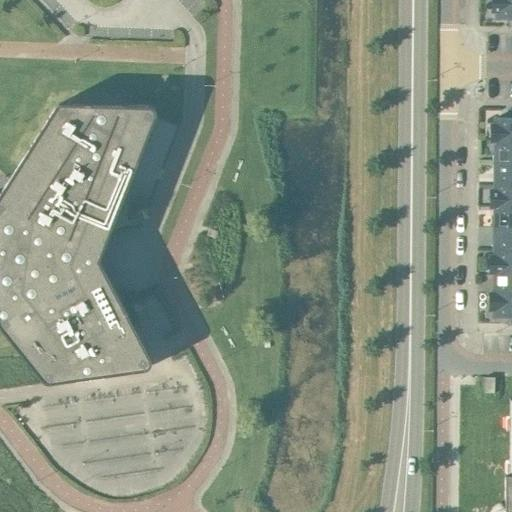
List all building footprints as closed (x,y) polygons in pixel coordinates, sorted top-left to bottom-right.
[(511,0),(491,0),(491,11),(495,11),(495,18),(508,18),(508,26),(511,25),(511,0)] [(0,328),(41,380),(44,383),(48,383),(144,370),(148,368),(150,363),(149,358),(98,261),(154,117),(155,112),(152,107),(146,106),(60,103),(56,104),(54,107),(0,192),(0,328)] [(490,124),(490,140),(511,140),(511,109),(507,110),(507,118),(494,118),(494,124),(490,124)] [(511,140),(490,140),(490,141),(494,141),(494,162),(511,162),(511,140)] [(511,162),(494,162),(494,184),(511,183),(511,162)] [(494,207),(511,206),(511,184),(494,184),(494,191),(490,190),(490,207),(494,207)] [(511,206),(494,207),(493,228),(511,227),(511,206)] [(511,227),(493,228),(493,249),(511,249),(511,227)] [(493,256),(489,256),(489,272),(511,272),(511,249),(493,249),(493,256)] [(511,272),(489,272),(493,273),(493,293),(489,293),(511,293),(511,272)] [(511,293),(489,293),(489,310),(493,310),(493,316),(507,316),(507,324),(511,324),(511,293)] [(493,393),(494,377),(483,377),(483,393),(493,393)] [(489,511),(511,511),(511,397),(509,398),(508,473),(504,473),(503,502),(497,504),(492,508),(489,511)]
